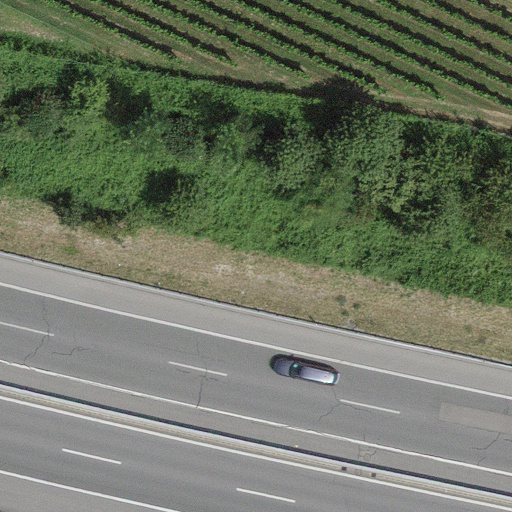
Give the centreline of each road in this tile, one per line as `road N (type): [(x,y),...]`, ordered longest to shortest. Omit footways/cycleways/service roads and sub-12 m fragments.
road 1 (motorway): [(511,436),(0,322)]
road 2 (motorway): [(0,438),(331,511)]
